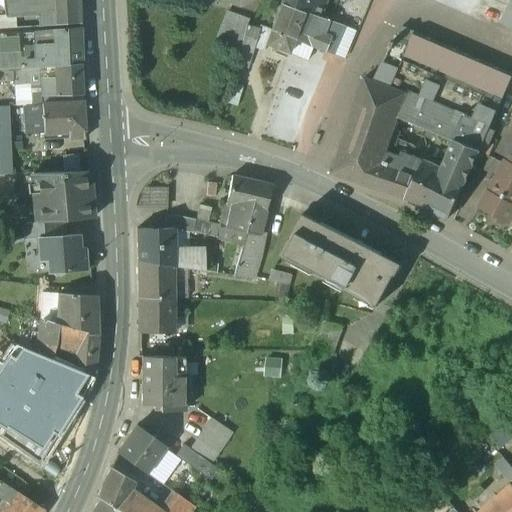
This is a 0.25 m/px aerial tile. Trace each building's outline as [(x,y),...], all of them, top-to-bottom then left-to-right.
[(2,0),(4,15),(41,11),(41,9),(52,8),(51,0),(2,0)] [(51,0),(52,8),(41,9),(41,11),(39,25),(78,22),(78,0),(51,0)] [(317,17),(280,4),(270,0),(260,0),(246,23),(245,26),(258,30),(259,27),(269,32),(264,44),(266,45),(287,54),(291,46),(293,40),(305,45),(305,46),(322,52),(323,51),(329,38),(322,35),(327,22),(316,18),(317,17)] [(323,0),(281,0),(280,4),(317,17),(323,0)] [(511,0),(510,0),(500,22),(511,28),(511,0)] [(246,23),(221,15),(217,28),(242,35),(245,26),(246,23)] [(348,36),(346,35),(333,55),(342,60),(354,47),(365,23),(356,19),(348,36)] [(258,30),(245,26),(243,35),(255,39),(258,30)] [(78,27),(46,30),(46,46),(38,47),(38,45),(24,46),(24,49),(12,50),(12,64),(11,68),(56,65),(80,63),(78,27)] [(269,32),(259,27),(258,30),(255,39),(253,48),(264,51),(266,45),(264,44),(269,32)] [(511,79),(511,74),(400,27),(377,82),(406,92),(407,90),(449,109),(465,116),(454,141),(460,144),(478,151),(511,79)] [(22,32),(0,33),(0,40),(2,44),(23,42),(22,32)] [(255,39),(243,35),(242,35),(238,54),(249,57),(250,57),(253,48),(255,39)] [(329,38),(323,51),(329,54),(334,40),(329,38)] [(305,45),(293,40),(291,46),(303,51),(305,46),(305,45)] [(12,50),(4,50),(3,63),(12,64),(12,50)] [(249,57),(238,54),(235,65),(246,69),(249,57)] [(80,63),(56,65),(57,77),(40,78),(40,96),(82,94),(80,63)] [(364,78),(332,173),(372,187),(405,198),(416,176),(384,165),(385,163),(382,162),(398,118),(407,93),(377,82),(364,78)] [(242,87),(231,84),(224,103),(235,107),(242,87)] [(449,109),(407,90),(406,92),(407,93),(398,118),(438,135),(449,109)] [(82,101),(41,104),(43,135),(70,133),(70,140),(84,139),(82,101)] [(41,104),(21,108),(21,135),(43,135),(41,104)] [(9,108),(0,108),(0,174),(12,175),(9,108)] [(449,109),(438,135),(454,141),(465,116),(449,109)] [(478,151),(460,144),(458,149),(447,172),(465,181),(478,151)] [(451,146),(441,169),(447,172),(458,149),(451,146)] [(441,169),(424,160),(416,176),(405,198),(447,219),(465,181),(447,172),(441,169)] [(506,162),(481,206),(490,212),(491,217),(500,222),(507,221),(511,211),(511,161),(510,165),(506,162)] [(89,172),(31,174),(37,222),(60,221),(92,217),(89,172)] [(250,180),(232,176),(230,183),(226,205),(229,206),(225,229),(247,234),(247,232),(246,231),(251,210),(245,209),(250,180)] [(271,185),(250,180),(245,209),(251,210),(246,231),(247,232),(247,234),(259,237),(271,185)] [(139,206),(170,206),(170,188),(139,187),(139,206)] [(402,264),(303,214),(280,255),(377,307),(394,275),(396,276),(402,264)] [(196,220),(179,216),(168,216),(168,229),(176,229),(177,229),(194,232),(196,220)] [(37,222),(25,223),(26,239),(37,238),(61,236),(60,221),(37,222)] [(225,229),(219,228),(218,238),(244,244),(247,234),(225,229)] [(168,229),(136,230),(137,261),(173,267),(175,267),(175,248),(176,229),(168,229)] [(61,236),(37,238),(38,261),(46,261),(47,274),(49,274),(54,278),(58,277),(64,273),(83,271),(82,255),(78,256),(76,235),(61,236)] [(204,249),(175,248),(175,267),(204,272),(204,249)] [(255,256),(241,253),(237,267),(252,272),(255,256)] [(173,267),(137,261),(138,299),(173,299),(173,267)] [(95,296),(57,294),(55,323),(58,324),(96,335),(95,296)] [(173,299),(138,299),(138,334),(173,333),(173,299)] [(55,323),(42,319),(34,352),(50,358),(52,348),(58,324),(55,323)] [(96,335),(58,324),(52,348),(76,352),(75,357),(74,369),(93,377),(96,335)] [(185,357),(142,356),(141,404),(159,405),(159,411),(184,411),(185,357)] [(232,433),(211,418),(203,429),(224,444),(232,433)] [(165,447),(136,426),(117,452),(146,473),(165,447)] [(224,444),(203,429),(196,439),(218,453),(224,444)] [(218,453),(196,439),(189,449),(211,463),(218,453)] [(189,449),(183,444),(175,456),(205,477),(213,465),(211,463),(189,449)] [(164,511),(155,511),(127,491),(131,481),(110,468),(98,498),(118,511),(190,511),(193,508),(176,495),(164,511)] [(0,482),(0,497),(3,499),(0,502),(0,509),(3,511),(15,492),(0,482)] [(511,511),(511,483),(478,511),(511,511)] [(42,511),(43,511),(15,492),(3,511),(1,511),(42,511)] [(118,511),(100,499),(92,511),(118,511)]
